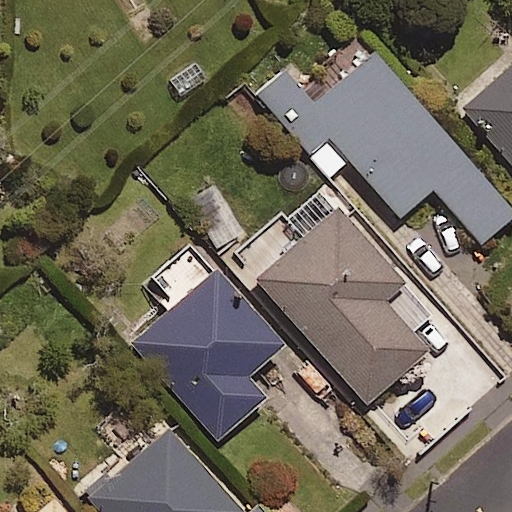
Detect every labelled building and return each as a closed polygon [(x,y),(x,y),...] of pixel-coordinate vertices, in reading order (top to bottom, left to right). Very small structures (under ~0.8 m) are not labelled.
[(507,208),(362,44),(305,95),(276,62),(248,86),(325,174),(344,157),(393,212),(424,184),(472,238),(507,208)] [(511,47),(453,97),(511,167),(511,47)] [(240,225),(207,178),(180,197),(213,244),(240,225)] [(247,270),(358,399),(419,346),(411,335),(431,317),(394,274),(392,276),(311,183),(277,212),(293,230),(247,270)] [(270,338),(184,242),(150,272),(170,294),(124,335),(211,433),(257,391),(237,368),(270,338)] [(226,511),(235,504),(158,418),(79,488),(100,511),(226,511)] [(56,511),(39,493),(17,511),(56,511)] [(267,511),(255,497),(238,511),(267,511)]
